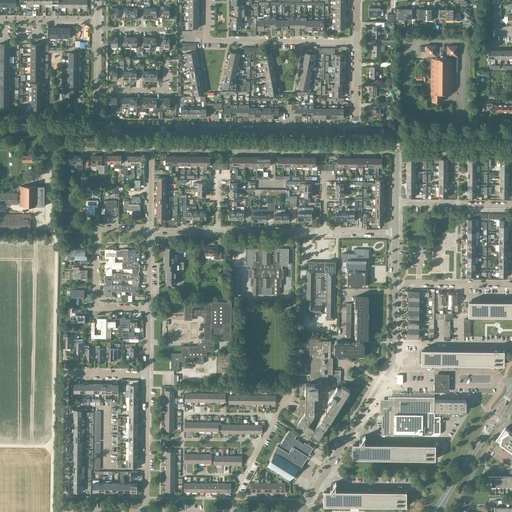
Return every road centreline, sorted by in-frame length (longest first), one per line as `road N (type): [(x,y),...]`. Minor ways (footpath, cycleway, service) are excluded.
road 1 (residential): [(62,511),(63,374),(147,375)]
road 2 (tertiary): [(355,132),(150,130)]
road 3 (residential): [(356,41),(206,40),(206,0)]
road 4 (residential): [(148,308),(94,308),(94,298),(95,229),(149,229)]
